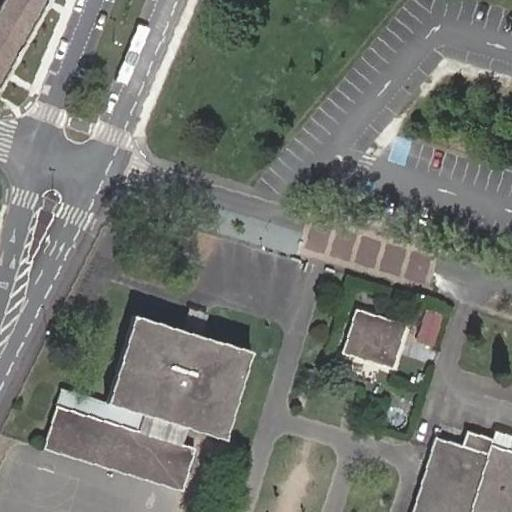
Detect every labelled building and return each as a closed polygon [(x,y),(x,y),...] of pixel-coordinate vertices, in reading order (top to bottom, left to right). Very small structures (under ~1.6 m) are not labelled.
[(2,0),(0,4),(0,85),(47,0),(2,0)] [(392,369),(405,326),(356,311),(342,354),(392,369)] [(61,390),(56,406),(126,428),(131,412),(141,415),(177,426),(187,430),(222,441),(250,352),(134,317),(104,404),(61,390)] [(126,428),(56,406),(42,450),(180,494),(194,450),(182,446),(172,443),(136,432),(126,428)] [(131,412),(126,428),(136,432),(141,415),(131,412)] [(172,443),(182,446),(187,430),(177,426),(172,443)] [(511,511),(511,453),(490,446),(492,441),(467,433),(462,447),(436,439),(413,511),(511,511)]
